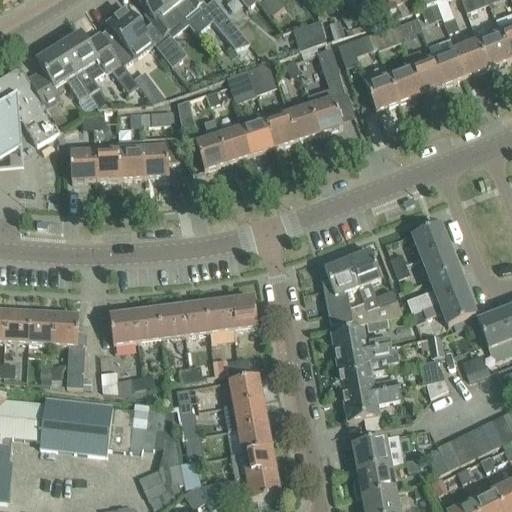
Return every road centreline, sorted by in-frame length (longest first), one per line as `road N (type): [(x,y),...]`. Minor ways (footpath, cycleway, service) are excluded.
road 1 (residential): [(320,511),(268,234)]
road 2 (unclassified): [(0,252),(135,256),(268,234)]
road 3 (unclassified): [(268,234),(440,168)]
road 4 (residential): [(511,288),(497,289),(481,275),(440,168)]
